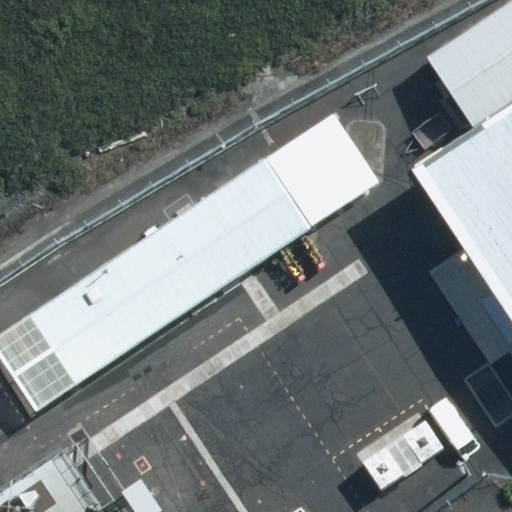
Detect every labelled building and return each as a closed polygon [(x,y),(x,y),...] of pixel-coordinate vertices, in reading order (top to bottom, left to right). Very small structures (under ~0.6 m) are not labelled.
[(511,5),(427,62),(466,120),(511,89),(511,5)] [(511,110),(427,167),(511,294),(511,110)] [(257,154),(23,311),(72,383),(306,228),(257,154)] [(360,458),(379,489),(442,449),(422,418),(360,458)] [(101,511),(66,458),(0,501),(0,511),(162,511),(148,489),(145,485),(101,511)]
